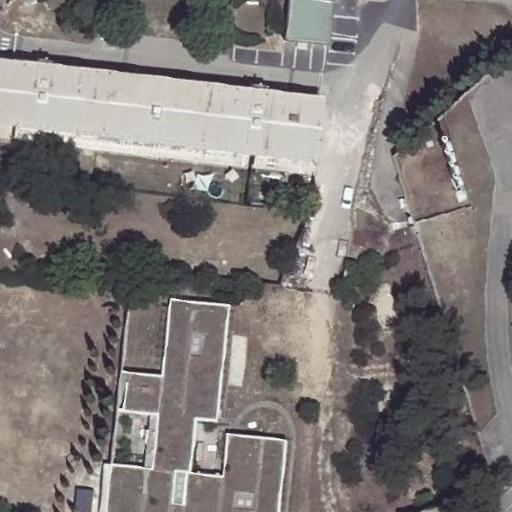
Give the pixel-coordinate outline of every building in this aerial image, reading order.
[(0,124),(18,127),(314,164),(322,105),(266,97),(267,90),(250,87),(249,95),(53,69),(54,62),(37,59),(36,67),(0,62),(0,124)] [(312,176),(314,164),(18,127),(16,139),(312,176)] [(435,137),(388,154),(413,222),(460,205),(435,137)] [(359,265),(347,263),(343,277),(356,280),(359,265)] [(190,300),(170,298),(162,375),(128,372),(123,411),(158,414),(152,468),(110,464),(105,511),(279,511),(287,439),(228,433),(224,476),(191,472),(197,419),(218,421),(230,304),(210,303),(209,310),(189,308),(190,300)] [(210,303),(190,300),(189,308),(209,310),(210,303)]
